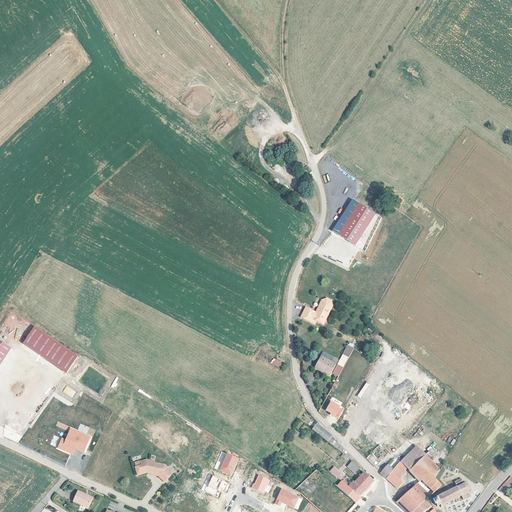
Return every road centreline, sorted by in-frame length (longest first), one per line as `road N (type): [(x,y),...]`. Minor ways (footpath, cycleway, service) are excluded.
road 1 (residential): [(382,501),(379,478),(309,405),(294,363),(292,284),(324,210),(300,133)]
road 2 (track): [(312,162),(429,0)]
road 3 (track): [(286,0),(284,89),(300,133)]
